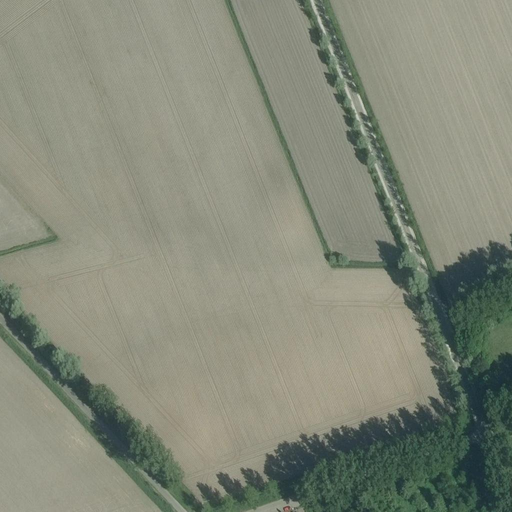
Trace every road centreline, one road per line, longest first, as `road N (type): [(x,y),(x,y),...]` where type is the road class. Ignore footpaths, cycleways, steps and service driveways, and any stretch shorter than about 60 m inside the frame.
road 1 (unclassified): [(485,435),(317,0)]
road 2 (unclassified): [(182,511),(0,317)]
road 3 (unclassified): [(255,511),(485,435)]
